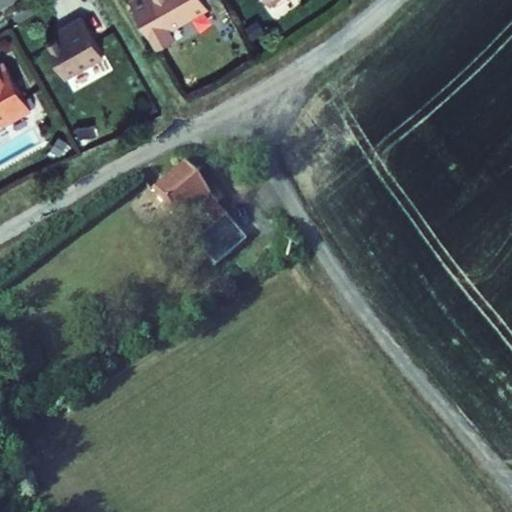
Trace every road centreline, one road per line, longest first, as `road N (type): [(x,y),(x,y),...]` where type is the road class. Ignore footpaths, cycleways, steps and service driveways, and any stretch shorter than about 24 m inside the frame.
road 1 (track): [(236,105),(340,305),(511,511)]
road 2 (unclassified): [(399,0),(315,61),(0,241)]
